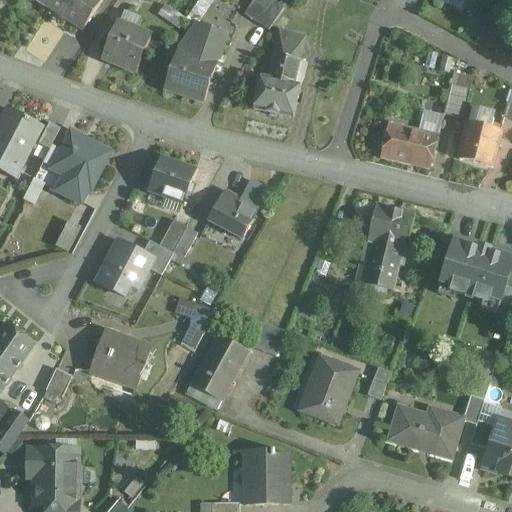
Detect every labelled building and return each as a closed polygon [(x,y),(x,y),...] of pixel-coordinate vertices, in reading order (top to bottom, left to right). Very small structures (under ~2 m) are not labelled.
[(31,0),(45,9),(51,0),(31,0)] [(82,33),(103,0),(51,0),(45,9),(82,33)] [(257,25),(260,20),(261,20),(274,0),(254,0),(244,16),(257,25)] [(210,27),(217,12),(198,3),(191,17),(210,27)] [(258,25),(260,26),(260,27),(268,31),(283,10),(273,3),(258,25)] [(164,6),(159,15),(181,28),(186,19),(164,6)] [(150,38),(131,29),(130,29),(118,24),(117,25),(103,59),(135,73),(136,72),(150,38)] [(225,36),(204,29),(197,27),(180,51),(179,52),(178,52),(166,89),(166,90),(167,90),(201,101),(203,103),(204,102),(226,37),(225,36)] [(294,86),(298,67),(298,66),(299,63),(298,62),(274,57),(269,80),(268,80),(262,79),(261,79),(254,110),(254,111),(267,114),(268,115),(278,118),(279,117),(292,120),(293,118),(299,88),(299,87),(294,86)] [(450,86),(452,87),(469,91),(472,79),(453,74),(450,86)] [(450,87),(444,113),(443,115),(443,116),(462,120),(469,92),(469,91),(450,87)] [(511,121),(511,105),(508,104),(503,119),(511,121)] [(0,126),(0,172),(15,181),(42,129),(8,111),(0,126)] [(459,161),(471,164),(491,169),(492,169),(501,133),(500,132),(492,130),(494,121),(473,116),(472,117),(471,125),(468,125),(459,161)] [(49,125),(41,142),(38,146),(49,151),(60,130),(49,125)] [(389,125),(384,147),(383,147),(381,159),(381,160),(430,171),(438,137),(389,125)] [(84,141),(76,137),(75,137),(71,135),(52,171),(74,182),(66,197),(80,205),(88,190),(90,190),(109,155),(93,146),(92,147),(85,143),(84,142),(84,141)] [(62,152),(54,148),(52,147),(43,164),(53,169),(62,152)] [(182,206),(183,203),(194,173),(162,161),(150,194),(151,194),(182,206)] [(34,180),(32,183),(23,201),(32,206),(43,185),(34,180)] [(209,224),(218,229),(242,242),(258,212),(225,194),(209,224)] [(368,243),(372,244),(373,244),(367,269),(395,276),(401,251),(406,252),(414,217),(376,208),(368,242),(368,243)] [(174,223),(165,240),(160,249),(173,256),(187,231),(174,223)] [(68,253),(74,243),(74,242),(80,230),(68,224),(56,247),(68,253)] [(174,255),(179,257),(179,258),(185,260),(198,236),(187,231),(174,255)] [(154,261),(119,242),(99,280),(99,281),(99,286),(107,290),(125,300),(131,288),(137,292),(137,290),(138,290),(138,292),(154,261)] [(492,253),(479,249),(478,252),(455,244),(442,285),(453,289),(451,294),(489,306),(491,301),(501,304),(511,269),(511,262),(491,255),(492,253)] [(367,268),(364,268),(363,268),(359,267),(355,285),(391,293),(395,276),(367,270),(367,268)] [(182,346),(201,350),(211,309),(180,302),(177,315),(189,317),(182,346)] [(286,335),(262,326),(261,325),(251,350),(276,359),(286,335)] [(0,369),(12,378),(33,349),(33,348),(35,346),(34,345),(6,326),(0,334),(0,369)] [(105,335),(97,356),(91,374),(136,390),(150,354),(149,354),(124,344),(124,342),(105,335)] [(217,338),(202,366),(190,387),(221,404),(248,355),(217,338)] [(357,374),(320,360),(300,412),(337,426),(357,374)] [(0,370),(0,394),(12,378),(0,370)] [(378,370),(370,390),(370,391),(367,398),(380,403),(391,375),(378,370)] [(46,393),(62,400),(72,379),(56,371),(46,393)] [(477,375),(472,393),(470,398),(484,402),(491,379),(477,375)] [(476,427),(483,404),(484,403),(483,402),(470,399),(464,419),(465,419),(464,424),(476,427)] [(465,419),(449,415),(448,415),(429,409),(426,416),(398,408),(387,444),(452,463),(465,419)] [(27,423),(14,414),(0,433),(0,453),(4,456),(27,423)] [(511,467),(511,425),(510,425),(498,422),(482,470),(509,478),(511,467)] [(477,424),(474,434),(474,435),(470,446),(488,452),(495,429),(477,424)] [(24,450),(21,447),(16,444),(10,454),(18,460),(24,450)] [(76,453),(46,452),(36,452),(36,454),(28,454),(28,465),(28,478),(36,479),(36,493),(36,507),(72,508),(75,508),(76,488),(79,486),(79,470),(76,467),(76,453)] [(289,506),(289,467),(288,457),(274,457),(273,453),(242,454),(244,507),(289,506)] [(147,480),(151,475),(160,465),(152,458),(139,474),(147,480)] [(136,480),(135,481),(134,481),(124,494),(131,499),(143,485),(136,480)] [(117,511),(121,508),(113,500),(102,511),(117,511)]
